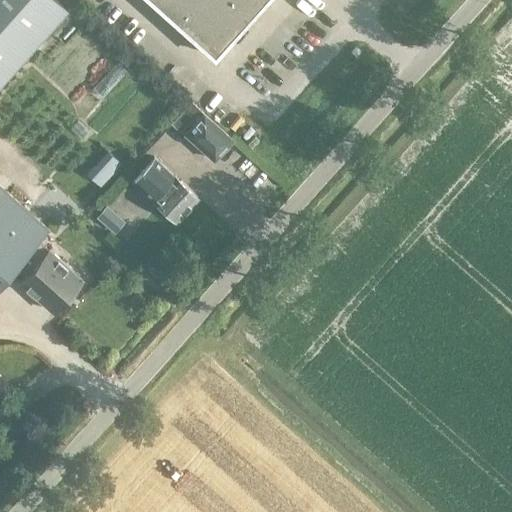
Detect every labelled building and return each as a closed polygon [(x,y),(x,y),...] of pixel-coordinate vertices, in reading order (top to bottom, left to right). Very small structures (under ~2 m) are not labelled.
[(58,0),(0,0),(0,83),(67,8),(58,0)] [(263,0),(151,0),(214,56),(263,0)] [(356,56),(361,50),(356,46),(350,51),(356,56)] [(185,133),(214,161),(234,140),(205,113),(185,133)] [(108,146),(85,173),(102,188),(125,161),(108,146)] [(176,222),(198,198),(155,157),(132,181),(176,222)] [(52,311),(82,278),(50,250),(49,250),(39,241),(49,229),(0,185),(0,283),(22,259),(32,268),(20,282),(52,311)] [(112,204),(101,213),(114,229),(125,221),(112,204)] [(260,366),(246,354),(235,366),(249,378),(260,366)]
